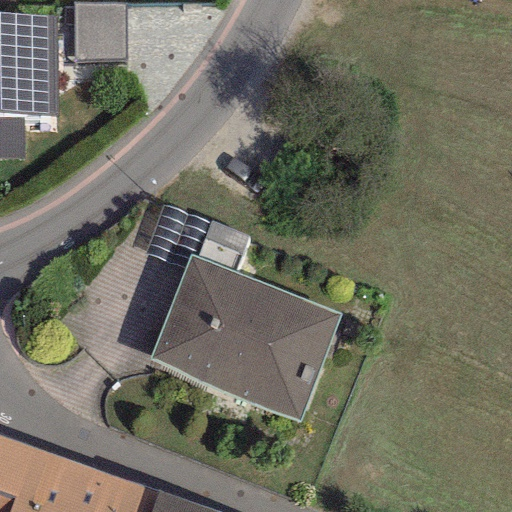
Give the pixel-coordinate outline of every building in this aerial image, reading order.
[(123,3),(71,3),(72,61),(123,61),(123,3)] [(52,16),(0,17),(0,117),(21,117),(55,117),(52,16)] [(0,159),(22,158),(21,117),(0,117),(0,159)] [(189,256),(195,258),(209,225),(161,207),(143,255),(183,270),(189,256)] [(195,258),(233,273),(248,238),(210,222),(209,225),(195,258)] [(195,258),(189,256),(183,270),(147,360),(297,423),(339,315),(233,273),(195,258)] [(0,511),(69,511),(84,467),(0,436),(0,511)] [(84,467),(69,511),(149,511),(156,491),(84,467)] [(210,511),(156,491),(149,511),(210,511)]
